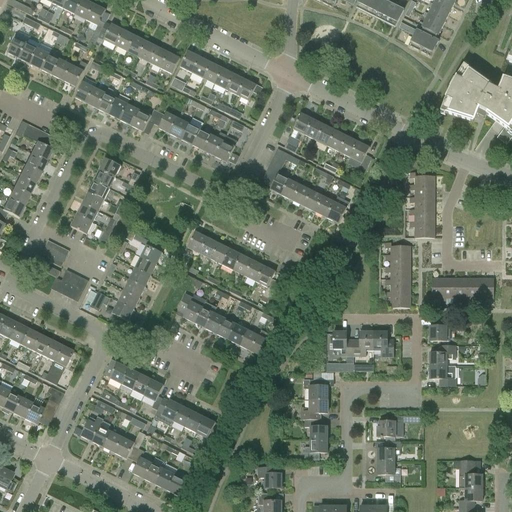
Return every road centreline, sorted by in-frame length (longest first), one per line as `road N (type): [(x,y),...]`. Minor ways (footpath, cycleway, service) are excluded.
road 1 (residential): [(51,459),(104,346),(99,334),(14,287),(12,275),(38,226)]
road 2 (residential): [(345,482),(349,396),(412,391),(416,381),(415,320),(345,319)]
road 3 (residential): [(470,161),(290,76)]
road 4 (residential): [(290,76),(136,0)]
road 5 (residential): [(82,135),(229,194)]
road 6 (residential): [(497,265),(456,265),(450,255),(452,198),(470,161)]
road 7 (residential): [(229,194),(244,180),(290,76)]
